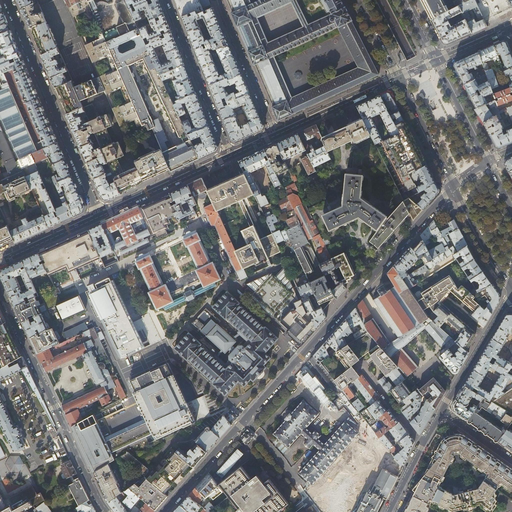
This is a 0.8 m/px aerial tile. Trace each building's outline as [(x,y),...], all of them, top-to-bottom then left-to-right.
[(17,0),(22,9),(33,4),(34,4),(33,1),(31,0),(30,0),(17,0)] [(89,2),(87,0),(85,0),(69,8),(70,12),(73,18),(92,9),(89,2)] [(98,9),(94,0),(93,0),(89,2),(92,9),(93,12),(96,10),(98,9)] [(135,21),(129,9),(124,0),(122,0),(116,3),(116,2),(113,3),(125,27),(129,26),(130,28),(133,26),(135,29),(138,28),(137,27),(137,26),(135,21)] [(135,7),(142,4),(140,0),(136,0),(135,0),(124,0),(129,9),(132,8),(130,5),(132,4),(133,5),(134,5),(135,7)] [(161,6),(158,0),(152,0),(153,3),(152,4),(150,5),(149,4),(148,2),(143,4),(145,10),(150,21),(155,19),(154,15),(157,14),(158,14),(159,17),(165,15),(161,6)] [(174,0),(182,17),(188,15),(191,13),(195,12),(197,15),(197,14),(203,12),(202,8),(211,5),(208,0),(174,0)] [(226,0),(232,12),(251,4),(249,0),(226,0)] [(345,7),(340,0),(259,0),(251,4),(232,12),(231,13),(235,20),(243,39),(251,57),(254,65),(255,65),(273,107),(272,107),(277,120),(279,120),(379,75),(352,21),(353,21),(352,20),(345,7)] [(420,0),(423,5),(431,20),(449,11),(447,5),(445,6),(442,0),(458,0),(461,5),(471,0),(420,0)] [(480,11),(476,4),(474,0),(471,0),(461,5),(459,6),(463,15),(465,19),(467,23),(473,20),(472,19),(474,18),(470,19),(467,11),(473,9),(476,13),(476,12),(480,11)] [(34,7),(33,4),(22,9),(25,18),(30,29),(33,28),(39,25),(38,22),(42,21),(44,23),(46,22),(42,12),(39,13),(34,14),(33,10),(34,10),(34,7)] [(145,10),(143,4),(142,4),(135,7),(136,9),(135,10),(136,11),(133,12),(132,8),(129,9),(135,21),(141,19),(142,18),(142,17),(140,13),(141,11),(145,10)] [(459,6),(449,11),(431,20),(443,44),(447,45),(459,39),(472,34),(467,23),(465,19),(459,22),(459,21),(456,22),(457,24),(451,27),(448,20),(461,13),(462,16),(463,15),(459,6)] [(203,12),(197,14),(200,19),(203,18),(208,29),(220,23),(216,15),(213,8),(206,11),(207,13),(204,14),(203,12)] [(106,34),(96,10),(93,12),(101,31),(103,35),(106,34)] [(480,11),(476,12),(476,14),(478,19),(476,20),(477,23),(476,23),(474,18),(472,19),(473,20),(467,23),(472,34),(479,30),(487,27),(484,22),(480,11)] [(3,12),(0,13),(0,25),(0,26),(3,31),(1,32),(2,34),(10,30),(6,21),(3,12)] [(195,12),(191,13),(192,16),(189,17),(188,15),(182,17),(185,25),(188,32),(194,29),(194,31),(200,29),(197,21),(200,19),(197,14),(197,15),(195,12)] [(168,22),(165,15),(159,17),(155,19),(150,21),(151,25),(152,25),(155,31),(157,37),(160,36),(164,34),(166,34),(171,31),(168,22)] [(46,22),(44,23),(39,25),(33,28),(37,38),(38,40),(35,41),(41,55),(57,48),(46,22)] [(220,23),(208,29),(211,37),(211,38),(212,39),(209,40),(210,44),(211,45),(215,44),(214,42),(217,41),(217,43),(218,42),(226,39),(223,31),(220,23)] [(106,42),(135,29),(133,26),(130,28),(129,26),(125,27),(118,31),(116,32),(116,31),(107,36),(106,34),(103,35),(106,42)] [(137,27),(138,28),(143,39),(145,38),(145,39),(147,39),(146,37),(147,37),(149,40),(150,40),(157,37),(155,31),(149,34),(146,27),(146,26),(145,26),(139,28),(138,26),(137,27)] [(142,125),(145,124),(148,130),(153,128),(162,151),(170,169),(171,172),(174,170),(180,167),(185,165),(188,164),(199,159),(193,146),(190,140),(188,135),(187,133),(182,122),(181,120),(180,119),(180,117),(179,116),(174,104),(173,102),(169,94),(166,89),(164,84),(163,81),(160,75),(158,72),(152,59),(146,46),(144,42),(143,39),(138,28),(135,29),(106,42),(112,56),(119,72),(126,87),(135,109),(142,125)] [(205,40),(200,29),(194,31),(194,29),(188,32),(192,41),(195,50),(203,47),(202,45),(205,43),(206,46),(210,44),(209,40),(209,39),(208,39),(207,39),(205,40)] [(10,30),(2,34),(0,34),(0,43),(1,43),(3,46),(2,48),(1,48),(1,49),(3,54),(5,54),(6,56),(0,57),(0,64),(0,66),(11,61),(10,60),(15,58),(15,59),(22,57),(16,43),(10,30)] [(112,56),(106,42),(103,35),(101,31),(97,33),(100,39),(85,45),(93,64),(108,57),(112,56)] [(175,40),(171,31),(166,34),(164,34),(165,38),(163,39),(161,38),(160,36),(157,37),(150,40),(150,42),(150,44),(146,46),(152,59),(164,54),(164,53),(157,56),(155,50),(155,48),(165,44),(165,45),(163,47),(166,53),(178,48),(175,40)] [(226,39),(218,42),(219,45),(217,46),(216,43),(215,44),(211,45),(212,49),(213,50),(216,49),(221,61),(228,58),(228,59),(234,57),(230,47),(226,39)] [(493,45),(499,58),(501,57),(505,65),(502,67),(504,71),(511,67),(511,53),(507,42),(504,40),(500,42),(493,45)] [(212,49),(211,45),(210,44),(206,46),(206,48),(204,49),(203,46),(203,47),(195,50),(199,59),(202,68),(214,63),(209,50),(212,49)] [(499,58),(493,45),(483,49),(482,50),(478,52),(484,69),(485,71),(488,70),(488,68),(487,64),(485,63),(484,63),(484,61),(489,59),(489,61),(494,59),(496,64),(497,64),(498,65),(501,64),(499,58)] [(60,53),(57,48),(41,55),(46,67),(51,78),(67,71),(65,66),(60,69),(59,68),(57,65),(58,64),(59,63),(58,62),(58,61),(57,60),(56,60),(56,59),(55,60),(54,57),(54,55),(55,55),(56,55),(60,53)] [(181,56),(178,48),(166,53),(169,60),(171,59),(171,61),(162,64),(161,63),(158,58),(165,55),(164,54),(152,59),(158,72),(162,70),(164,71),(164,73),(170,71),(169,68),(174,66),(175,69),(185,65),(181,56)] [(468,56),(463,58),(470,69),(471,71),(472,71),(476,73),(484,69),(478,52),(468,56)] [(112,56),(108,57),(113,70),(98,77),(99,77),(105,91),(107,95),(121,89),(126,87),(119,72),(112,56)] [(22,57),(15,59),(16,62),(12,64),(11,61),(0,66),(4,73),(14,69),(17,76),(15,76),(15,77),(15,78),(15,79),(16,78),(25,99),(24,100),(25,101),(26,101),(27,104),(29,103),(29,105),(27,106),(28,106),(27,107),(28,108),(39,133),(41,133),(41,134),(40,135),(40,136),(39,136),(40,137),(41,137),(45,148),(58,143),(52,129),(38,96),(30,78),(26,67),(22,57)] [(228,58),(221,61),(227,73),(223,74),(225,79),(227,78),(228,80),(232,79),(231,75),(232,75),(233,75),(234,78),(242,75),(237,64),(234,57),(228,59),(228,58)] [(463,58),(456,61),(455,62),(454,65),(454,66),(458,73),(459,75),(464,85),(475,79),(472,74),(473,73),(473,72),(472,72),(471,73),(470,74),(469,72),(471,71),(470,69),(463,58)] [(220,76),(214,63),(202,68),(206,77),(210,86),(218,82),(217,80),(219,79),(220,81),(225,79),(223,74),(220,76)] [(0,121),(2,125),(17,161),(19,160),(31,154),(38,151),(34,144),(4,73),(0,66),(0,64),(0,121)] [(180,83),(179,81),(182,79),(183,82),(191,79),(188,72),(185,65),(175,69),(170,71),(164,73),(160,75),(163,81),(175,76),(177,79),(173,80),(175,85),(180,83)] [(492,68),(488,70),(485,71),(486,74),(491,86),(492,89),(499,86),(492,68)] [(68,73),(67,71),(51,78),(53,83),(55,88),(68,83),(66,77),(66,76),(67,75),(68,74),(67,73),(68,73)] [(486,74),(483,75),(482,76),(485,82),(479,85),(477,82),(480,80),(479,77),(475,79),(464,85),(467,91),(470,97),(491,86),(486,74)] [(242,75),(234,78),(232,79),(228,80),(230,85),(235,83),(237,86),(236,87),(237,89),(238,89),(239,92),(235,94),(236,97),(237,99),(250,94),(245,83),(242,75)] [(72,81),(68,83),(55,88),(61,102),(62,103),(64,102),(66,106),(63,107),(66,114),(83,107),(80,101),(105,91),(99,77),(74,87),(72,81)] [(227,78),(225,79),(220,81),(218,82),(210,86),(213,95),(217,105),(223,102),(222,99),(225,98),(226,101),(227,101),(234,98),(236,97),(235,94),(234,92),(229,94),(228,92),(226,91),(224,87),(229,85),(231,89),(232,88),(230,85),(228,80),(227,78)] [(193,86),(191,79),(183,82),(180,83),(175,85),(179,96),(176,97),(177,100),(186,97),(186,94),(188,93),(189,96),(196,93),(193,86)] [(493,93),(492,89),(491,86),(470,97),(473,103),(474,104),(476,109),(496,100),(495,99),(495,97),(487,101),(485,97),(493,93)] [(126,87),(121,89),(127,103),(112,109),(120,127),(135,121),(137,127),(142,125),(135,109),(126,87)] [(511,92),(511,90),(511,88),(511,87),(493,94),(495,97),(495,99),(498,98),(499,100),(496,101),(498,106),(511,100),(511,95),(511,96),(510,93),(511,92)] [(387,92),(387,93),(381,95),(380,95),(384,103),(393,99),(391,96),(390,93),(387,92)] [(200,101),(196,93),(189,96),(186,97),(177,100),(176,101),(177,103),(174,104),(179,116),(185,114),(185,113),(186,113),(186,112),(182,104),(186,103),(191,114),(203,109),(200,101)] [(250,94),(237,99),(238,101),(240,106),(245,104),(246,105),(245,106),(244,107),(249,119),(251,119),(252,119),(252,120),(248,122),(253,134),(254,134),(257,132),(262,130),(263,129),(264,126),(256,108),(250,94)] [(384,103),(380,95),(375,98),(369,101),(363,103),(357,106),(363,119),(371,135),(375,142),(375,144),(382,141),(383,141),(372,117),(380,114),(391,137),(400,133),(395,125),(390,116),(387,109),(384,103)] [(236,102),(234,98),(227,101),(228,104),(226,105),(227,105),(225,106),(223,102),(217,105),(220,113),(224,120),(236,116),(237,115),(237,114),(236,115),(233,109),(240,106),(238,101),(236,102)] [(393,99),(384,103),(387,109),(390,116),(399,111),(396,105),(393,99)] [(498,106),(496,101),(496,100),(476,109),(474,110),(479,116),(483,123),(499,114),(501,113),(500,111),(498,106)] [(98,118),(92,104),(83,108),(85,112),(89,122),(98,118)] [(83,108),(83,107),(66,114),(70,124),(74,133),(83,129),(88,127),(91,126),(89,122),(83,124),(80,117),(79,118),(77,115),(85,112),(83,108)] [(206,117),(203,109),(191,114),(196,127),(192,129),(189,120),(188,119),(187,119),(182,122),(187,133),(190,131),(191,133),(210,126),(206,117)] [(401,116),(399,111),(390,116),(395,125),(404,121),(401,116)] [(98,118),(89,122),(91,126),(94,133),(97,140),(100,147),(101,149),(113,144),(106,128),(112,126),(107,114),(98,118)] [(499,114),(483,123),(487,129),(490,135),(501,129),(506,127),(510,124),(509,122),(505,124),(502,119),(500,120),(499,119),(502,118),(499,114)] [(238,117),(237,115),(236,116),(224,120),(228,131),(232,141),(235,142),(243,139),(253,134),(248,122),(242,125),(243,128),(241,129),(236,117),(238,117)] [(356,122),(348,126),(354,140),(355,143),(371,135),(363,119),(356,122)] [(0,151),(8,171),(1,175),(0,171),(0,180),(23,170),(23,169),(19,160),(17,161),(2,125),(0,121),(0,151)] [(382,141),(408,191),(412,189),(414,195),(419,192),(416,187),(415,184),(410,174),(426,165),(423,158),(404,121),(395,125),(400,133),(391,137),(383,141),(382,141)] [(308,129),(298,134),(306,150),(306,151),(307,153),(311,151),(306,141),(311,139),(314,138),(314,137),(315,136),(318,141),(322,140),(322,138),(316,125),(308,129)] [(94,133),(91,126),(88,127),(89,129),(88,130),(84,132),(83,129),(74,133),(80,146),(80,148),(92,143),(93,142),(91,139),(90,139),(89,138),(90,136),(90,134),(94,133)] [(214,136),(210,126),(191,133),(188,135),(190,140),(201,136),(203,142),(201,143),(201,142),(196,144),(196,145),(193,146),(199,159),(208,155),(217,151),(218,147),(214,136)] [(326,136),(322,138),(322,140),(318,141),(315,143),(316,144),(318,144),(322,141),(325,146),(327,151),(327,152),(343,145),(354,140),(348,126),(344,128),(337,131),(326,136)] [(504,134),(501,129),(490,135),(494,143),(496,147),(499,148),(509,144),(511,142),(511,128),(506,131),(507,132),(505,133),(505,134),(504,134)] [(288,138),(276,144),(281,153),(284,160),(306,150),(298,134),(288,138)] [(41,141),(34,144),(38,151),(41,150),(44,149),(41,141)] [(113,144),(101,149),(104,156),(107,163),(110,168),(111,172),(112,174),(114,178),(124,174),(117,159),(124,156),(118,142),(113,144)] [(58,143),(45,148),(44,149),(48,158),(49,157),(49,155),(50,155),(50,154),(50,153),(51,153),(52,153),(51,155),(52,157),(52,158),(53,158),(53,160),(53,161),(54,163),(54,164),(65,159),(58,144),(58,143)] [(95,150),(92,143),(80,148),(81,149),(87,163),(94,160),(93,158),(96,157),(96,156),(98,155),(99,158),(104,156),(101,149),(100,147),(95,150)] [(270,146),(264,149),(277,175),(288,169),(285,162),(282,164),(280,161),(279,161),(277,157),(278,156),(277,155),(281,153),(276,144),(270,146)] [(325,152),(327,151),(325,146),(317,149),(315,151),(308,154),(308,155),(310,159),(313,158),(314,160),(311,162),(314,167),(331,159),(328,154),(326,155),(325,152)] [(48,158),(44,149),(41,150),(38,151),(31,154),(35,163),(45,159),(47,163),(50,162),(48,158)] [(243,170),(244,173),(255,196),(268,223),(274,236),(277,243),(289,238),(286,231),(285,231),(281,232),(280,230),(274,232),(273,229),(274,229),(273,226),(274,225),(272,221),(277,219),(274,212),(269,214),(267,211),(272,209),(264,193),(262,194),(256,182),(255,182),(251,173),(266,166),(270,175),(277,191),(284,191),(283,189),(277,175),(264,149),(246,157),(239,161),(243,170)] [(136,163),(138,168),(144,181),(156,176),(170,169),(162,151),(156,154),(155,153),(147,157),(148,157),(136,163)] [(31,154),(19,160),(23,169),(23,170),(26,176),(26,177),(32,189),(39,186),(45,202),(46,201),(48,208),(46,209),(48,214),(44,216),(49,228),(55,225),(61,222),(55,209),(46,188),(44,189),(42,183),(44,182),(35,163),(31,154)] [(311,162),(310,159),(308,155),(301,159),(309,175),(316,171),(314,167),(311,162)] [(107,163),(104,156),(99,158),(94,160),(87,163),(93,177),(94,179),(105,174),(108,173),(111,172),(110,168),(104,171),(103,169),(102,169),(101,167),(100,167),(99,165),(102,164),(104,164),(107,163)] [(65,159),(54,164),(51,165),(54,171),(55,171),(54,168),(54,166),(55,165),(55,166),(57,167),(59,173),(59,172),(61,176),(60,176),(59,175),(58,174),(56,175),(59,182),(72,176),(72,175),(65,159)] [(431,174),(426,165),(410,174),(415,184),(419,182),(418,180),(419,179),(420,181),(421,180),(423,183),(416,187),(419,192),(420,192),(436,183),(431,174)] [(138,168),(124,174),(114,178),(115,181),(120,192),(140,183),(144,181),(138,168)] [(4,186),(26,176),(23,170),(0,180),(0,194),(7,191),(4,186)] [(217,185),(207,189),(208,190),(214,203),(218,213),(231,207),(243,202),(255,196),(244,173),(237,176),(217,185)] [(377,230),(387,217),(388,216),(361,197),(363,175),(346,173),(343,205),(323,215),(330,231),(337,227),(347,223),(359,217),(363,220),(374,227),(377,230)] [(106,176),(105,174),(94,179),(98,190),(102,198),(108,201),(111,199),(121,194),(120,192),(115,181),(111,183),(112,186),(110,186),(107,180),(106,178),(106,176)] [(26,177),(26,176),(4,186),(7,191),(11,201),(16,199),(15,197),(32,190),(32,189),(26,177)] [(72,176),(59,182),(59,184),(62,191),(68,204),(74,216),(78,214),(83,212),(85,206),(79,193),(72,176)] [(202,178),(187,185),(193,197),(200,194),(208,190),(202,178)] [(283,189),(284,191),(287,198),(300,224),(308,240),(312,238),(313,238),(320,235),(308,209),(301,196),(298,197),(298,196),(293,193),(299,191),(295,183),(283,189)] [(437,186),(436,183),(420,192),(422,193),(425,191),(427,192),(426,194),(425,193),(421,197),(422,198),(417,204),(413,200),(415,198),(413,196),(403,201),(409,214),(413,221),(419,214),(430,202),(438,192),(439,189),(437,186)] [(64,205),(55,209),(61,222),(68,219),(74,216),(68,204),(62,191),(59,184),(55,185),(56,187),(54,188),(55,190),(57,190),(58,191),(57,191),(64,205)] [(170,193),(178,211),(174,213),(175,215),(177,215),(179,220),(180,219),(183,218),(186,216),(190,215),(195,212),(193,207),(197,205),(193,197),(187,185),(179,189),(170,193)] [(178,211),(170,193),(161,197),(146,203),(139,207),(143,217),(149,228),(151,234),(152,236),(173,226),(172,225),(171,223),(177,220),(174,215),(175,215),(174,213),(178,211)] [(286,221),(290,229),(300,224),(287,198),(278,202),(279,204),(278,205),(282,215),(288,213),(291,219),(286,221)] [(388,218),(387,217),(377,230),(370,240),(375,244),(379,248),(386,240),(402,223),(409,214),(403,201),(388,218)] [(255,228),(243,202),(231,207),(238,221),(225,227),(230,239),(243,233),(255,228)] [(225,227),(218,213),(214,203),(204,208),(212,226),(213,226),(215,225),(216,227),(241,280),(248,277),(247,276),(245,271),(236,252),(230,239),(225,227)] [(102,224),(107,234),(120,228),(125,239),(112,245),(114,251),(116,255),(117,257),(121,255),(119,249),(124,246),(132,243),(134,242),(147,236),(151,234),(149,228),(144,230),(139,219),(143,217),(139,207),(119,216),(102,224)] [(31,236),(49,228),(44,216),(43,215),(29,222),(27,218),(27,217),(22,219),(22,220),(23,222),(24,224),(22,225),(10,231),(14,240),(16,243),(19,241),(31,236)] [(455,220),(454,219),(448,222),(450,226),(442,230),(441,228),(439,230),(443,237),(447,235),(448,234),(459,229),(455,220)] [(433,234),(439,230),(438,228),(436,224),(434,220),(426,229),(421,235),(423,240),(426,246),(429,244),(429,243),(432,241),(433,240),(430,235),(433,234)] [(95,227),(89,230),(92,239),(94,241),(95,244),(99,242),(97,237),(98,236),(98,237),(99,237),(103,235),(104,240),(108,238),(107,234),(102,224),(95,227)] [(308,240),(300,224),(290,229),(286,231),(289,238),(293,246),(294,250),(301,247),(303,246),(309,243),(308,240)] [(0,246),(6,244),(14,240),(10,231),(8,227),(8,225),(0,228),(0,246)] [(271,262),(269,260),(282,254),(274,236),(261,242),(255,228),(243,233),(249,247),(236,252),(245,271),(257,265),(258,268),(271,262)] [(459,229),(448,234),(449,236),(450,236),(458,251),(458,252),(468,245),(466,243),(459,229)] [(101,257),(96,247),(95,244),(94,241),(92,239),(89,230),(83,232),(81,233),(76,235),(55,245),(51,247),(42,251),(39,252),(42,261),(44,263),(46,269),(47,271),(49,275),(67,266),(69,271),(72,270),(101,257)] [(220,279),(213,263),(210,264),(200,240),(201,240),(196,230),(182,237),(187,246),(189,245),(199,269),(196,270),(198,273),(204,286),(215,282),(220,279)] [(443,237),(439,230),(433,234),(437,241),(438,241),(439,241),(441,244),(445,241),(443,237)] [(320,235),(313,238),(314,241),(315,240),(319,249),(318,250),(320,255),(321,254),(325,262),(320,265),(325,275),(325,276),(329,274),(330,277),(332,281),(335,288),(332,289),(335,297),(337,299),(340,295),(346,288),(345,286),(344,284),(339,273),(338,272),(335,274),(334,270),(336,268),(332,258),(325,245),(322,239),(320,235)] [(447,235),(443,237),(445,241),(448,246),(449,247),(449,249),(443,253),(446,257),(456,251),(455,250),(453,246),(452,246),(452,245),(450,246),(448,241),(450,240),(447,235)] [(329,236),(322,239),(325,245),(332,242),(329,236)] [(112,245),(108,238),(104,240),(106,244),(106,245),(106,244),(105,244),(104,244),(102,245),(102,246),(101,247),(99,242),(95,244),(96,247),(101,257),(114,251),(112,245)] [(428,250),(426,246),(423,240),(416,247),(414,250),(415,251),(416,252),(419,258),(418,258),(421,257),(424,261),(424,260),(426,264),(428,263),(433,259),(428,250)] [(445,248),(448,246),(445,241),(441,244),(428,250),(433,259),(443,253),(449,249),(449,247),(446,249),(445,248)] [(472,254),(468,245),(458,252),(454,255),(456,259),(461,255),(463,255),(463,257),(463,258),(464,258),(465,260),(464,261),(460,264),(461,266),(462,268),(475,259),(472,254)] [(418,259),(418,258),(419,258),(416,252),(415,251),(414,250),(410,246),(400,257),(393,265),(394,265),(402,278),(407,276),(409,275),(407,272),(407,270),(408,270),(409,268),(410,268),(417,260),(417,259),(418,259)] [(301,247),(294,250),(306,274),(312,271),(301,247)] [(156,309),(164,305),(174,301),(168,287),(166,282),(163,283),(153,261),(154,261),(149,250),(135,257),(139,267),(141,266),(146,277),(152,288),(149,289),(148,290),(151,297),(156,309)] [(40,262),(42,261),(39,252),(30,256),(22,260),(31,279),(47,271),(46,269),(44,263),(41,264),(40,262)] [(332,258),(336,268),(340,266),(342,271),(339,273),(344,284),(349,282),(348,280),(350,279),(352,278),(351,277),(355,275),(350,264),(348,259),(346,256),(344,252),(334,257),(332,258)] [(446,258),(446,257),(443,253),(433,259),(428,263),(429,265),(431,268),(437,264),(439,263),(446,258)] [(105,267),(119,260),(117,257),(116,255),(114,256),(116,259),(104,265),(105,267)] [(477,263),(475,259),(462,268),(464,271),(467,269),(468,270),(470,270),(470,271),(471,271),(471,272),(472,272),(472,274),(468,277),(469,279),(470,280),(483,271),(477,263)] [(32,282),(31,279),(22,260),(11,265),(1,270),(0,271),(0,274),(3,281),(8,292),(20,287),(21,287),(16,277),(22,274),(26,283),(25,284),(25,285),(32,282)] [(429,265),(428,263),(426,264),(424,265),(420,267),(409,275),(407,276),(409,279),(418,274),(419,275),(428,269),(426,266),(429,265)] [(409,289),(402,278),(394,265),(393,266),(387,273),(387,272),(387,273),(391,280),(393,282),(395,286),(393,287),(389,290),(387,291),(386,290),(384,287),(378,290),(379,291),(381,294),(382,295),(380,296),(377,298),(374,300),(384,316),(399,338),(404,346),(425,327),(426,326),(423,322),(426,320),(431,322),(432,321),(431,319),(428,317),(425,313),(416,299),(414,295),(409,289)] [(274,276),(284,267),(284,266),(271,272),(270,273),(274,276)] [(284,267),(274,276),(270,273),(268,274),(267,273),(244,285),(247,287),(244,291),(271,316),(279,323),(286,329),(287,328),(289,329),(296,336),(294,338),(301,344),(300,345),(302,346),(309,338),(317,329),(305,303),(303,299),(299,290),(295,291),(284,267)] [(488,278),(483,271),(470,280),(472,283),(475,281),(480,282),(480,283),(481,283),(480,287),(476,289),(478,292),(492,284),(488,278)] [(332,289),(325,276),(325,275),(310,283),(315,293),(319,302),(329,298),(331,302),(335,297),(332,289)] [(422,295),(416,299),(425,313),(430,308),(434,312),(441,305),(439,304),(438,302),(442,299),(444,297),(449,291),(459,299),(466,305),(474,312),(479,306),(480,305),(473,299),(475,296),(462,284),(459,288),(449,275),(421,293),(422,295)] [(315,293),(310,283),(306,276),(297,280),(295,276),(293,277),(299,290),(303,299),(309,296),(311,295),(315,293)] [(409,279),(407,276),(402,278),(409,289),(419,282),(418,281),(416,282),(413,284),(409,279)] [(90,290),(86,292),(93,305),(98,317),(100,316),(102,315),(118,350),(119,349),(122,356),(123,358),(128,355),(127,353),(128,353),(129,355),(131,354),(130,352),(142,346),(136,333),(138,332),(138,331),(134,322),(132,323),(131,321),(129,317),(115,286),(117,285),(114,280),(108,283),(108,284),(106,285),(105,283),(99,285),(97,286),(96,284),(91,287),(92,289),(90,290)] [(38,296),(32,282),(25,285),(26,286),(27,285),(28,289),(23,292),(20,287),(8,292),(12,300),(15,306),(36,297),(38,296)] [(174,301),(164,305),(165,310),(186,300),(189,301),(194,298),(196,295),(216,286),(215,282),(194,291),(191,290),(185,293),(184,296),(174,301)] [(495,288),(492,284),(478,292),(480,296),(483,301),(484,301),(487,306),(492,314),(496,307),(500,301),(499,294),(495,288)] [(131,316),(117,285),(115,286),(129,317),(131,316)] [(57,291),(56,288),(46,293),(41,295),(42,299),(41,299),(42,303),(41,304),(39,300),(37,301),(36,297),(15,306),(19,314),(22,320),(40,312),(47,309),(54,306),(59,303),(56,296),(59,295),(57,291)] [(271,316),(244,291),(243,293),(285,331),(286,329),(279,323),(271,316)] [(213,384),(226,396),(239,381),(245,386),(252,379),(254,381),(266,367),(264,365),(271,358),(265,353),(278,339),(265,327),(264,328),(254,318),(240,304),(240,303),(227,292),(213,307),(213,308),(224,318),(226,319),(227,318),(230,322),(252,341),(245,348),(242,346),(238,346),(230,355),(230,359),(233,362),(227,369),(205,349),(201,345),(202,344),(190,333),(189,332),(174,348),(187,361),(189,359),(214,382),(213,384)] [(319,302),(315,293),(311,295),(318,309),(321,307),(319,302)] [(356,307),(356,308),(361,318),(364,317),(367,323),(364,325),(367,332),(381,347),(398,367),(400,368),(406,376),(407,377),(408,378),(412,383),(424,373),(402,348),(404,346),(399,338),(391,343),(375,320),(382,315),(383,316),(384,316),(374,300),(372,297),(370,294),(369,293),(365,298),(363,300),(362,300),(362,301),(356,308),(356,307)] [(59,303),(55,305),(62,319),(86,309),(79,294),(59,303)] [(310,300),(305,303),(317,329),(322,323),(326,318),(323,311),(321,307),(318,309),(315,310),(310,300)] [(482,303),(484,301),(483,301),(480,305),(479,306),(474,312),(472,314),(485,326),(488,320),(492,314),(487,306),(485,308),(483,306),(482,307),(480,305),(482,303)] [(441,305),(434,312),(438,317),(434,322),(441,328),(448,319),(452,313),(442,304),(441,305)] [(364,325),(361,318),(356,308),(348,316),(346,319),(351,328),(357,325),(359,324),(360,325),(362,330),(354,335),(355,337),(356,339),(365,333),(367,332),(364,325)] [(48,328),(40,312),(22,320),(26,329),(30,338),(49,329),(49,327),(48,328)] [(212,319),(204,312),(198,318),(199,319),(198,320),(205,326),(212,319)] [(142,318),(134,322),(138,331),(141,329),(143,329),(150,344),(161,339),(149,313),(141,316),(142,318)] [(452,313),(448,319),(462,333),(458,338),(455,341),(466,351),(468,347),(474,337),(475,336),(475,334),(475,333),(474,331),(452,313)] [(511,313),(506,314),(492,338),(503,345),(505,342),(506,343),(508,340),(506,339),(509,335),(508,334),(509,332),(511,332),(511,313)] [(118,350),(102,315),(100,316),(119,357),(122,356),(119,349),(118,350)] [(236,342),(217,324),(210,331),(205,326),(198,320),(197,319),(193,323),(213,342),(212,343),(214,344),(215,343),(225,353),(236,342)] [(210,331),(217,324),(212,319),(205,326),(210,331)] [(352,332),(351,328),(346,319),(337,328),(333,333),(341,349),(347,345),(343,336),(344,336),(345,336),(345,335),(347,336),(347,335),(348,336),(350,333),(352,332)] [(440,356),(445,363),(445,364),(447,366),(448,366),(454,373),(456,372),(459,369),(469,353),(466,351),(455,341),(453,339),(443,330),(441,328),(434,322),(432,321),(431,322),(426,326),(425,327),(442,347),(444,350),(436,357),(437,359),(440,356)] [(17,346),(6,322),(0,324),(0,368),(17,359),(22,369),(27,367),(24,361),(22,356),(17,346)] [(65,340),(88,330),(85,322),(62,333),(65,340)] [(54,331),(52,327),(49,329),(30,338),(33,345),(37,354),(49,348),(52,347),(54,346),(60,343),(54,331)] [(92,337),(97,335),(93,328),(92,328),(88,330),(92,337)] [(296,336),(289,329),(286,332),(300,345),(301,344),(294,338),(296,336)] [(444,329),(443,330),(453,339),(454,338),(452,336),(453,335),(448,331),(447,332),(446,331),(444,329)] [(131,354),(146,347),(138,332),(136,333),(142,346),(130,352),(131,354)] [(367,332),(365,333),(367,335),(351,348),(359,359),(364,355),(369,351),(371,355),(381,347),(367,332)] [(54,346),(52,347),(53,349),(55,348),(55,349),(57,348),(57,347),(59,346),(59,347),(69,342),(69,341),(75,338),(76,339),(79,337),(79,336),(80,336),(81,337),(84,335),(82,333),(60,343),(54,346)] [(327,339),(324,344),(327,351),(329,350),(329,349),(328,348),(330,345),(334,348),(329,352),(331,355),(337,351),(341,349),(333,333),(327,339)] [(497,355),(503,345),(492,338),(487,346),(483,354),(491,359),(495,361),(504,367),(508,361),(507,360),(497,355)] [(49,348),(37,354),(46,372),(82,354),(97,385),(100,383),(102,387),(62,406),(68,419),(71,426),(82,420),(78,409),(87,405),(87,406),(88,405),(88,404),(100,399),(103,405),(112,401),(108,395),(110,394),(110,393),(108,392),(107,392),(107,391),(115,386),(107,369),(104,369),(105,366),(104,363),(101,362),(98,363),(90,347),(93,345),(91,339),(84,342),(83,341),(81,342),(81,341),(73,345),(74,347),(58,355),(57,353),(52,355),(49,348)] [(330,356),(327,351),(324,344),(318,350),(313,355),(321,362),(330,356)] [(348,344),(347,345),(341,349),(337,351),(343,359),(342,360),(349,370),(352,367),(351,365),(359,359),(351,348),(348,344)] [(381,347),(371,355),(370,355),(386,375),(388,374),(398,367),(381,347)] [(489,362),(491,359),(483,354),(478,361),(473,369),(484,376),(490,366),(501,373),(496,383),(504,388),(510,378),(511,379),(511,371),(504,367),(495,361),(494,364),(489,362)] [(321,362),(313,355),(310,359),(315,366),(321,362)] [(0,422),(14,451),(24,446),(20,436),(23,435),(18,425),(15,426),(0,395),(0,380),(23,369),(22,369),(17,359),(0,368),(0,422)] [(335,380),(321,362),(315,366),(339,397),(334,400),(339,407),(344,404),(358,422),(360,420),(361,421),(363,420),(363,419),(364,418),(361,414),(359,411),(353,403),(350,400),(343,390),(342,390),(335,380)] [(186,404),(167,364),(131,381),(150,423),(107,443),(93,414),(82,420),(71,426),(85,454),(93,472),(105,465),(115,459),(111,452),(152,434),(153,436),(155,436),(157,439),(183,427),(183,428),(196,422),(192,413),(189,405),(188,403),(186,404)] [(29,372),(27,367),(22,369),(23,369),(25,373),(52,422),(54,427),(54,426),(55,426),(48,411),(40,395),(32,377),(31,375),(30,373),(29,372)] [(359,376),(352,367),(349,370),(335,380),(342,390),(359,376)] [(398,370),(400,368),(398,367),(388,374),(389,376),(396,386),(397,386),(408,378),(407,377),(406,376),(404,378),(402,375),(403,374),(402,373),(401,374),(398,370)] [(479,386),(484,376),(473,369),(468,377),(464,385),(474,391),(474,390),(473,389),(474,387),(478,390),(477,391),(475,390),(475,392),(483,397),(492,402),(505,393),(502,391),(504,388),(496,383),(490,392),(479,386)] [(389,376),(388,374),(386,375),(378,381),(380,384),(388,393),(390,391),(397,386),(396,386),(393,387),(389,382),(387,383),(386,381),(387,381),(385,379),(389,376)] [(361,392),(371,405),(378,400),(381,398),(376,392),(366,379),(363,375),(354,382),(361,392)] [(418,389),(412,383),(408,378),(397,386),(390,391),(399,403),(404,399),(408,397),(418,389)] [(438,404),(444,395),(446,391),(433,378),(419,390),(435,409),(435,408),(438,404)] [(120,384),(118,379),(115,381),(118,387),(116,388),(121,399),(126,396),(120,384)] [(475,392),(474,391),(464,385),(459,393),(455,399),(466,405),(468,404),(469,404),(469,403),(473,396),(481,401),(483,397),(475,392)] [(349,386),(343,390),(350,400),(356,395),(349,386)] [(511,388),(509,391),(505,393),(492,402),(511,414),(511,412),(511,388)] [(419,390),(418,389),(408,397),(413,404),(402,412),(408,419),(419,409),(421,402),(424,402),(425,402),(421,409),(421,413),(416,417),(415,416),(412,419),(413,420),(410,423),(420,435),(429,419),(435,409),(419,390)] [(413,404),(408,397),(404,399),(407,403),(403,407),(402,405),(399,408),(401,410),(402,412),(413,404)] [(492,402),(483,397),(481,401),(477,406),(467,420),(482,431),(497,442),(506,429),(511,420),(511,414),(492,402)] [(359,398),(353,403),(359,411),(365,407),(359,398)] [(111,408),(115,406),(115,407),(123,403),(121,399),(102,409),(104,413),(111,409),(111,408)] [(466,405),(455,399),(452,404),(453,411),(460,415),(467,420),(477,406),(473,404),(472,406),(470,406),(469,408),(469,409),(467,409),(467,407),(466,407),(466,405)] [(299,473),(312,485),(334,460),(337,457),(349,444),(351,442),(359,433),(354,428),(351,426),(346,421),(325,444),(318,439),(321,435),(320,434),(317,432),(316,430),(313,434),(306,428),(313,420),(315,418),(319,414),(306,402),(304,400),(293,412),(292,414),(290,413),(286,419),(287,420),(285,422),(274,434),(280,439),(283,441),(289,447),(302,433),(308,439),(304,443),(306,444),(308,446),(310,448),(314,444),(320,450),(299,473)] [(387,411),(378,400),(371,405),(361,414),(364,418),(367,423),(371,427),(377,423),(378,422),(378,421),(377,421),(376,420),(387,411)] [(239,416),(231,409),(225,415),(232,424),(239,416)] [(377,421),(378,421),(380,419),(380,420),(382,420),(386,425),(388,425),(389,426),(387,428),(386,427),(385,426),(383,428),(378,422),(377,423),(371,427),(379,437),(384,434),(389,430),(399,422),(392,413),(389,409),(387,411),(376,420),(377,421)] [(212,429),(220,437),(226,431),(232,424),(225,415),(212,429)] [(54,427),(52,422),(48,424),(50,430),(53,428),(55,433),(57,432),(57,431),(54,426),(54,427)] [(399,422),(389,430),(392,434),(391,435),(393,438),(394,437),(398,442),(409,434),(402,426),(399,422)] [(371,427),(367,423),(362,426),(374,442),(382,452),(381,453),(388,462),(380,468),(383,469),(372,491),(370,490),(369,493),(368,492),(357,511),(376,511),(383,500),(378,497),(379,495),(380,495),(386,498),(387,499),(403,467),(394,456),(392,454),(379,437),(371,427)] [(212,447),(220,437),(212,429),(210,428),(210,427),(209,427),(208,427),(207,427),(207,428),(206,429),(206,430),(206,431),(206,432),(204,434),(202,433),(195,442),(207,452),(212,447)] [(240,437),(247,445),(254,436),(250,432),(251,432),(250,431),(247,429),(240,437)] [(511,432),(506,429),(497,442),(509,450),(511,452),(511,432)] [(441,479),(447,468),(448,468),(448,467),(449,467),(449,466),(449,465),(448,464),(450,461),(451,462),(454,454),(453,453),(453,452),(449,438),(448,438),(446,440),(445,438),(436,433),(434,436),(430,444),(429,445),(425,453),(419,465),(414,474),(410,482),(407,488),(412,491),(411,494),(412,494),(428,503),(430,500),(431,499),(435,501),(435,502),(452,511),(467,508),(473,507),(480,505),(481,507),(487,511),(492,511),(495,508),(493,507),(495,504),(493,503),(495,500),(496,499),(495,498),(492,496),(494,493),(497,489),(511,499),(511,469),(508,466),(466,436),(463,435),(461,434),(460,434),(459,436),(456,436),(460,450),(462,451),(461,453),(467,457),(468,457),(470,459),(470,460),(471,461),(472,462),(473,462),(474,462),(483,469),(486,471),(488,472),(489,475),(487,478),(487,477),(479,490),(471,491),(470,490),(469,489),(467,489),(466,489),(465,490),(464,491),(463,492),(463,493),(455,494),(442,488),(442,489),(439,487),(439,485),(440,482),(441,479)] [(384,434),(379,437),(392,454),(396,450),(384,434)] [(412,438),(409,434),(398,442),(403,449),(394,456),(403,467),(406,460),(409,455),(408,454),(411,448),(414,442),(412,438)] [(456,436),(449,438),(453,452),(460,450),(456,436)] [(67,454),(61,440),(57,441),(59,446),(63,456),(67,454)] [(195,442),(194,441),(192,443),(194,444),(196,444),(197,445),(192,450),(191,449),(189,452),(189,454),(188,455),(180,448),(176,452),(182,457),(191,464),(194,467),(200,460),(207,452),(195,442)] [(371,458),(375,462),(376,460),(376,459),(372,456),(375,453),(367,445),(364,449),(372,456),(373,457),(371,458)] [(156,486),(182,457),(176,452),(176,451),(172,448),(158,463),(156,465),(153,466),(150,467),(147,466),(145,465),(128,451),(121,456),(145,477),(156,486)] [(322,506),(328,511),(346,511),(349,509),(340,501),(344,496),(374,463),(361,452),(332,484),(327,489),(332,495),(322,506)] [(19,456),(10,456),(6,463),(10,471),(19,472),(24,464),(19,456)] [(156,486),(164,494),(191,464),(182,457),(156,486)] [(74,468),(70,461),(62,465),(63,467),(61,468),(64,474),(62,475),(62,476),(63,478),(65,478),(66,477),(67,478),(70,476),(73,475),(76,473),(74,468)] [(93,472),(95,477),(96,476),(98,479),(96,479),(100,487),(102,491),(104,495),(105,495),(106,497),(105,498),(106,499),(108,502),(118,495),(122,493),(120,490),(118,487),(121,485),(112,470),(110,472),(105,465),(93,472)] [(219,484),(229,497),(239,510),(241,511),(243,511),(244,511),(245,511),(253,506),(258,511),(278,511),(289,504),(269,479),(258,487),(242,465),(219,484)] [(82,484),(80,480),(79,480),(78,478),(79,478),(75,479),(73,475),(70,476),(74,483),(66,487),(70,495),(73,493),(79,506),(89,500),(87,496),(88,496),(82,484)] [(145,477),(137,483),(135,484),(134,484),(129,487),(129,488),(140,497),(146,502),(155,510),(161,503),(167,496),(164,494),(156,486),(145,477)] [(0,511),(11,506),(13,510),(30,501),(34,506),(45,500),(41,493),(38,494),(33,485),(6,499),(0,487),(0,511)] [(192,491),(189,495),(202,506),(203,507),(204,506),(203,505),(204,505),(201,502),(202,501),(203,502),(205,500),(202,496),(203,495),(196,487),(192,491)] [(129,488),(122,493),(118,495),(121,499),(125,496),(124,495),(126,493),(128,496),(123,501),(131,508),(130,509),(130,510),(132,511),(153,511),(155,510),(146,502),(140,510),(135,506),(132,507),(140,497),(129,488)] [(403,511),(412,494),(411,494),(409,498),(407,501),(408,501),(402,511),(403,511)] [(425,511),(430,503),(428,503),(412,494),(403,511),(425,511)] [(119,500),(121,499),(118,495),(108,502),(115,511),(132,511),(130,510),(128,511),(126,510),(127,509),(126,508),(126,509),(123,506),(124,505),(123,504),(122,505),(119,500)] [(184,500),(180,504),(189,511),(196,511),(202,506),(189,495),(184,500)] [(34,506),(30,501),(13,510),(11,506),(0,511),(27,511),(27,510),(34,506)] [(75,508),(78,511),(87,511),(92,510),(93,511),(94,511),(96,511),(92,505),(91,504),(90,504),(88,501),(75,508)] [(208,511),(215,507),(210,502),(204,508),(205,509),(208,511)] [(38,509),(36,510),(38,511),(48,511),(50,511),(44,503),(37,508),(38,509)]
